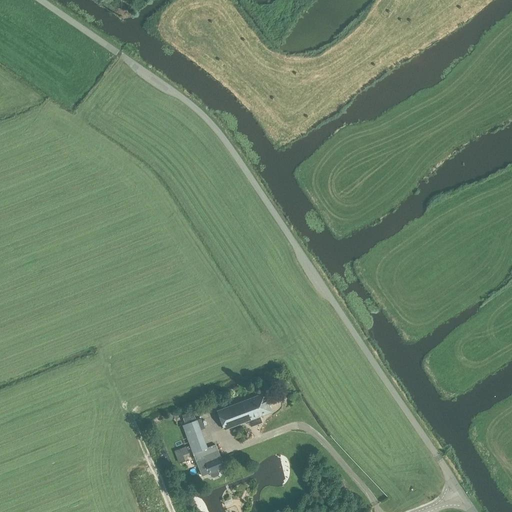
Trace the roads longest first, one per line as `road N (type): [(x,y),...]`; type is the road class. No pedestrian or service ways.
road 1 (unclassified): [(460,493),(211,122),(41,0)]
road 2 (track): [(169,511),(94,339)]
